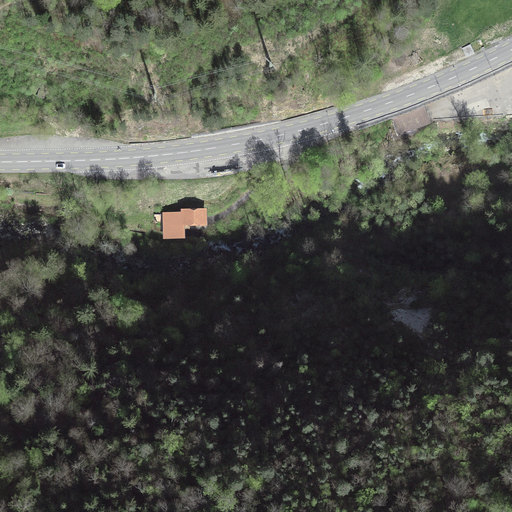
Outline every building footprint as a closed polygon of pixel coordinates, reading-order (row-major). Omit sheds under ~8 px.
[(511,93),(511,65),(482,80),(445,97),(454,120),(481,108),(504,97),(511,93)] [(39,88),(37,96),(43,98),(46,90),(39,88)] [(441,147),(434,127),(430,129),(420,106),(395,117),(404,138),(411,158),(441,147)] [(164,238),(184,238),(184,223),(205,225),(205,210),(182,211),(182,213),(161,213),(161,214),(155,214),(155,222),(164,222),(164,238)] [(151,231),(153,222),(140,219),(138,228),(151,231)]
